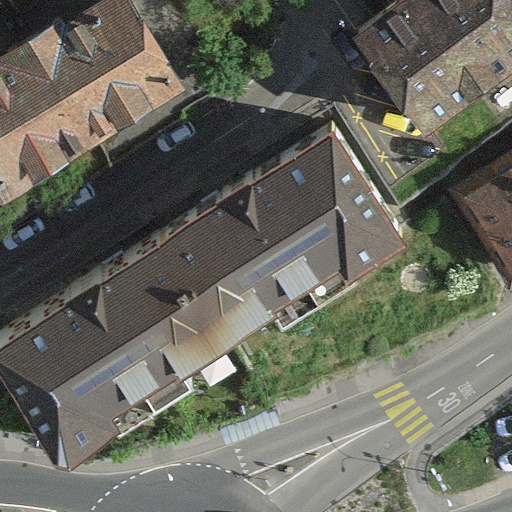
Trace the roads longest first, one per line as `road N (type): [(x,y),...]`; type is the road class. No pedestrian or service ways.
road 1 (residential): [(0,286),(250,105),(298,53),(321,0)]
road 2 (residential): [(405,417),(238,468),(185,495)]
road 3 (residential): [(292,511),(405,417)]
road 4 (secondary): [(143,505),(0,484)]
road 5 (residential): [(511,341),(405,417)]
